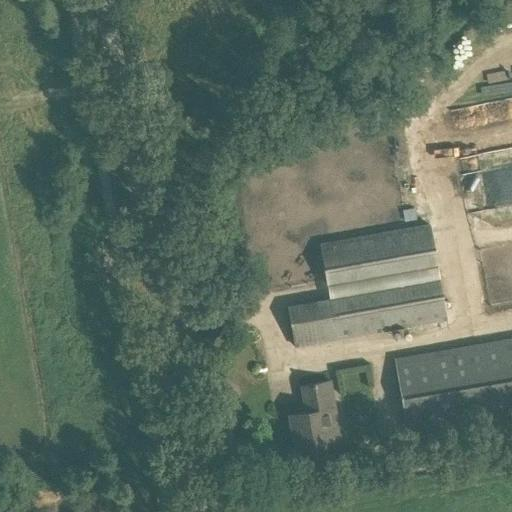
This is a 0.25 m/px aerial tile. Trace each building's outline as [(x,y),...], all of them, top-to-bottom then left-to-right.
[(511,100),(511,98),(460,105),(466,151),(511,145),(511,100)] [(329,286),(437,267),(431,227),(322,246),(329,282),(329,286)] [(447,321),(439,281),(332,300),(288,307),(295,347),(447,321)] [(511,342),(396,362),(408,436),(511,418),(511,342)] [(325,429),(337,427),(329,382),(302,386),(306,413),(289,415),(296,453),(328,447),(325,429)]
